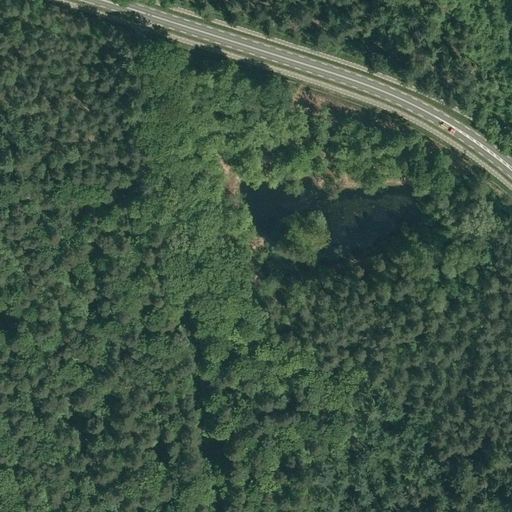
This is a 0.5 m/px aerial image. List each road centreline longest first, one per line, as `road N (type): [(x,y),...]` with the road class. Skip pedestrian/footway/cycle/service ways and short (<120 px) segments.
road 1 (secondary): [(142,12),(398,97),(498,157)]
road 2 (track): [(203,455),(511,497)]
